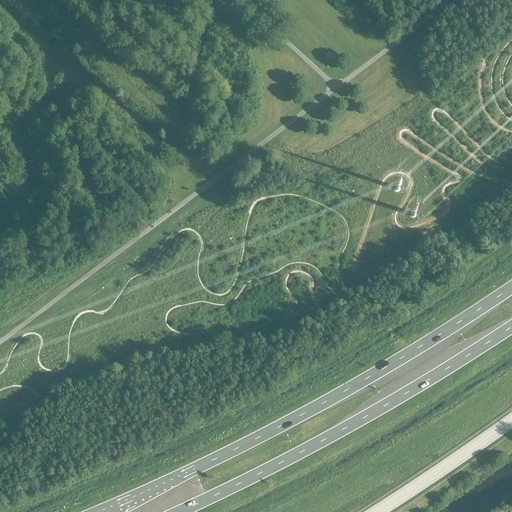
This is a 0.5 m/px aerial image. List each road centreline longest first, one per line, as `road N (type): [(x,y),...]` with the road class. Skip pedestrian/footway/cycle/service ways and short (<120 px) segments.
road 1 (unknown): [(410,41),(421,100),(407,118),(316,167),(264,157),(236,177),(204,225),(175,226),(106,295),(79,305),(61,325),(29,328),(0,361)]
road 2 (trunk): [(511,286),(370,377),(105,511)]
road 3 (trunk): [(191,511),(309,453),(511,325)]
